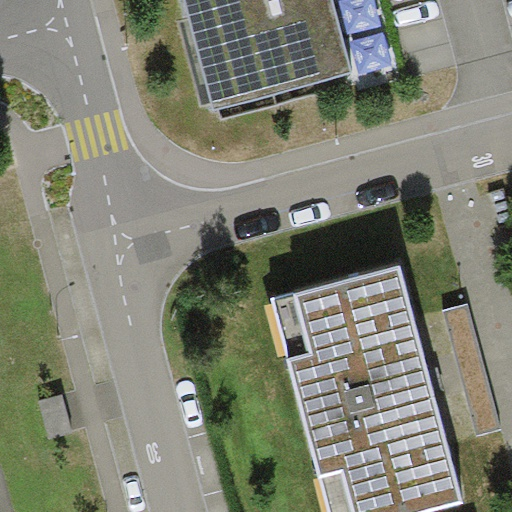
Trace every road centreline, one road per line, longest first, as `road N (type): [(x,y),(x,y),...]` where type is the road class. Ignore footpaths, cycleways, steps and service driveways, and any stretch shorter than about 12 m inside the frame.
road 1 (residential): [(112,246),(511,144)]
road 2 (residential): [(181,511),(112,246)]
road 3 (residential): [(112,246),(80,123),(73,9)]
road 4 (unknown): [(499,147),(469,0)]
